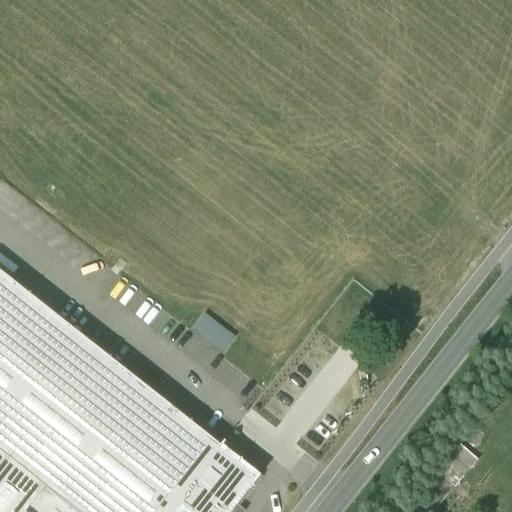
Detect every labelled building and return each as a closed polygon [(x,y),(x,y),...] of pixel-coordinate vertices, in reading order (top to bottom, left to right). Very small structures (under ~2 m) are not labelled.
[(0,432),(78,335),(0,273),(0,432)] [(350,341),(302,303),(280,331),(310,354),(299,368),(317,382),(350,341)] [(377,304),(357,330),(368,339),(388,314),(377,304)] [(209,314),(198,329),(229,353),(240,338),(209,314)] [(78,335),(0,432),(0,454),(5,458),(0,464),(0,511),(233,511),(235,510),(235,507),(258,478),(78,335)]
